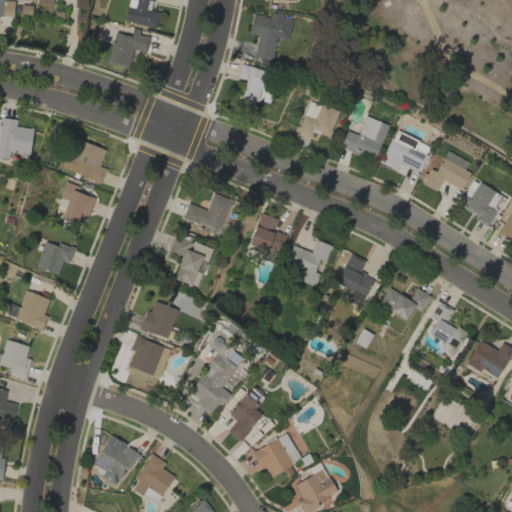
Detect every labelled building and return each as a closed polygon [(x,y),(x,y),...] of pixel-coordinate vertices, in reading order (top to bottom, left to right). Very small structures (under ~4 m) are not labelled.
[(0,0),(0,15),(12,16),(13,2),(4,2),(3,0),(0,0)] [(135,0),(134,8),(126,6),(123,21),(154,28),(158,12),(149,10),(151,0),(135,0)] [(257,35),(253,56),(271,60),(275,38),(286,40),(290,18),(269,14),(269,17),(252,14),(248,34),(257,35)] [(127,67),(131,49),(144,52),(148,35),(131,31),(130,35),(113,32),(106,63),(127,67)] [(274,74),(240,64),(235,79),(244,82),(240,96),(265,104),(274,74)] [(327,138),(337,111),(308,100),(296,132),(310,137),(312,132),(327,138)] [(339,148),(375,160),(387,124),(364,116),(357,135),(345,131),(339,148)] [(32,128),(15,127),(16,119),(0,117),(0,157),(8,159),(8,152),(29,154),(32,128)] [(403,175),(407,167),(416,171),(427,146),(394,131),(379,163),(403,175)] [(104,149),(79,140),(74,154),(66,152),(60,168),(98,182),(103,168),(98,166),(104,149)] [(467,162),(446,151),(435,172),(428,168),(421,183),(435,191),(441,180),(460,190),(469,172),(463,170),(467,162)] [(92,198),(77,192),(79,187),(65,181),(59,198),(66,201),(60,217),(82,225),(92,198)] [(486,227),(494,211),(485,207),(494,190),(476,181),(463,208),(475,215),(473,220),(486,227)] [(181,218),(210,228),(208,232),(217,236),(230,200),(211,193),(205,210),(186,203),(181,218)] [(511,206),(496,233),(510,241),(511,237),(511,206)] [(285,235),(271,230),(275,218),(260,212),(248,243),(278,254),(285,235)] [(210,248),(174,236),(168,251),(181,255),(173,279),(197,287),(210,248)] [(329,246),(315,240),(310,252),(291,244),(284,262),(302,269),(297,280),(314,286),(329,246)] [(56,246),(44,241),(35,266),(57,274),(61,261),(67,263),(73,248),(57,242),(56,246)] [(260,257),(273,263),(277,255),(264,249),(260,257)] [(335,283),(351,290),(347,300),(359,305),(371,279),(358,273),(364,260),(349,253),(335,283)] [(415,288),(408,299),(387,287),(377,304),(405,320),(413,307),(420,311),(429,296),(415,288)] [(48,299),(24,290),(18,307),(8,304),(4,316),(41,329),(46,315),(42,314),(48,299)] [(166,339),(176,310),(153,301),(149,311),(145,309),(138,328),(166,339)] [(445,321),(451,309),(437,302),(429,317),(436,321),(428,335),(443,342),(440,348),(452,355),(465,331),(445,321)] [(127,366),(156,378),(169,349),(134,335),(128,349),(133,351),(127,366)] [(25,358),(27,345),(3,340),(0,355),(0,354),(0,364),(9,367),(7,373),(25,377),(29,359),(25,358)] [(465,364),(495,379),(511,349),(499,343),(496,350),(477,340),(465,364)] [(214,355),(184,396),(210,415),(227,392),(220,387),(241,358),(231,351),(224,361),(214,355)] [(226,414),(234,421),(226,430),(237,440),(261,415),(252,407),(263,396),(251,386),(226,414)] [(0,416),(11,419),(15,404),(3,401),(5,390),(0,388),(0,416)] [(268,476),(299,460),(285,433),(250,451),(259,469),(263,467),(268,476)] [(138,453),(109,435),(88,468),(114,484),(125,466),(129,468),(138,453)] [(130,487),(155,503),(172,476),(160,468),(163,463),(151,454),(130,487)] [(292,484),(300,499),(295,501),(300,511),(309,511),(330,502),(327,495),(334,492),(322,469),(292,484)] [(210,511),(204,501),(186,511),(210,511)]
